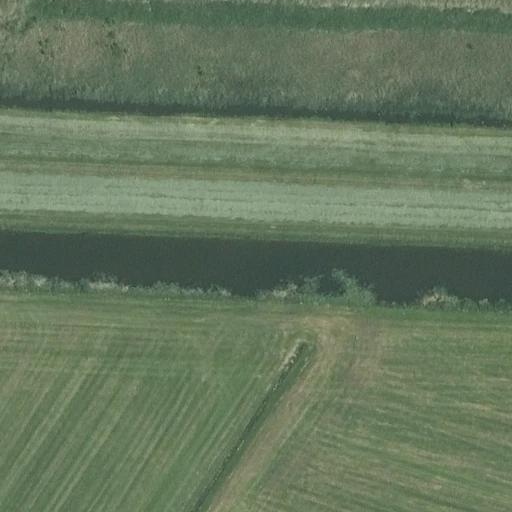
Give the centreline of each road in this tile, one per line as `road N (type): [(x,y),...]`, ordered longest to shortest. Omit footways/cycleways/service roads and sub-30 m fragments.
road 1 (track): [(511,166),(0,146)]
road 2 (track): [(511,30),(0,11)]
